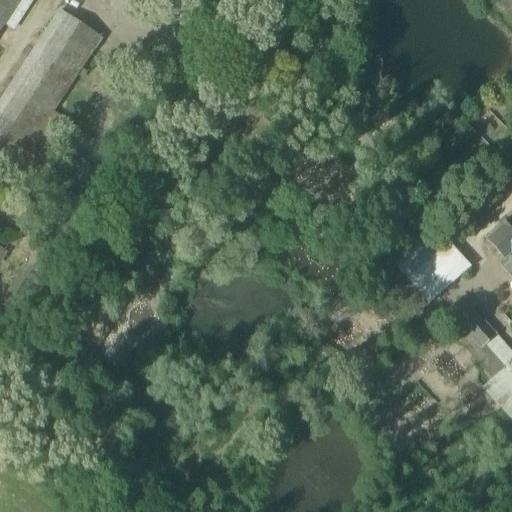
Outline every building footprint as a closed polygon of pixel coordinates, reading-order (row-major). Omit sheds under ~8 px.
[(0,0),(0,30),(19,0),(0,0)] [(51,114),(101,38),(60,11),(0,102),(0,171),(22,185),(63,122),(51,114)] [(511,216),(486,241),(504,262),(500,265),(511,278),(511,277),(511,216)] [(433,227),(392,263),(378,276),(415,317),(470,268),(433,227)] [(511,351),(463,298),(438,322),(492,379),(482,388),(511,420),(511,351)]
